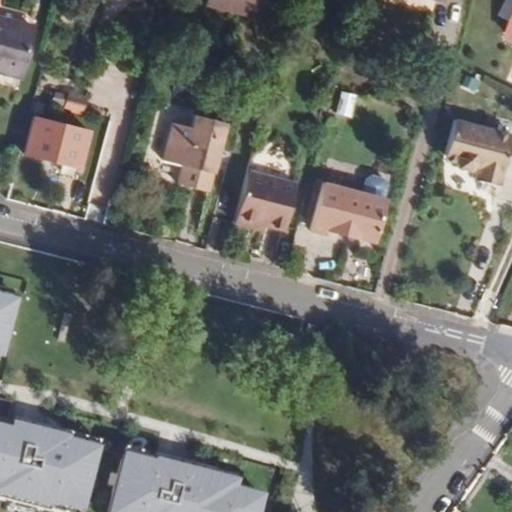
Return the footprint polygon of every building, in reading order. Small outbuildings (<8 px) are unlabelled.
[(264,0),(208,0),(208,1),(259,18),(264,0)] [(511,0),(505,0),(499,16),(511,21),(511,0)] [(0,71),(18,77),(30,27),(0,19),(0,71)] [(162,159),(183,165),(178,184),(206,191),(224,123),(195,115),(191,127),(172,122),(162,159)] [(23,153),(79,167),(88,131),(32,118),(23,153)] [(487,184),(504,134),(452,120),(443,154),(450,157),(449,162),(455,163),(456,167),(468,171),(472,168),(477,169),(474,180),(487,184)] [(511,136),(504,134),(487,184),(499,187),(511,136)] [(234,221),(254,226),(255,221),(263,223),(284,228),(295,183),(247,171),(234,221)] [(373,241),(384,198),(382,197),(385,185),(382,179),(369,176),(363,179),(360,191),(321,181),(308,230),(325,234),(326,229),(373,241)] [(484,289),(506,293),(511,265),(511,241),(495,237),(484,289)] [(0,350),(14,293),(0,289),(0,350)] [(12,417),(0,413),(0,486),(15,490),(16,486),(35,490),(34,495),(53,500),(55,490),(86,498),(100,434),(70,427),(72,419),(52,414),(51,419),(34,416),(34,417),(13,413),(12,417)] [(157,447),(125,439),(110,503),(135,509),(134,511),(257,511),(265,479),(237,472),(239,464),(215,458),(216,453),(194,448),(192,453),(179,450),(177,456),(156,451),(157,447)]
